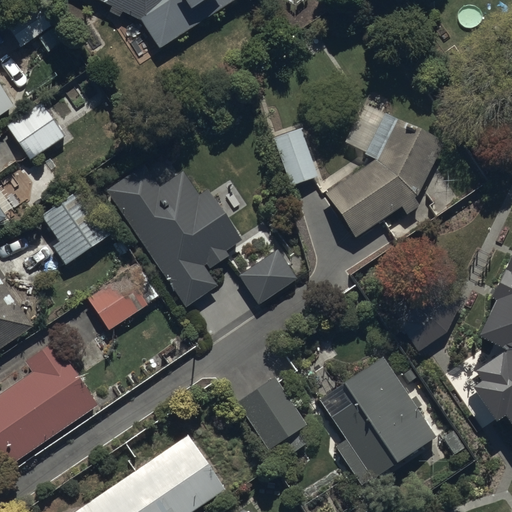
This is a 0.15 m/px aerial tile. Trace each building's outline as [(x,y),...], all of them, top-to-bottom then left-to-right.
[(94,0),(141,23),(158,49),(238,0),(94,0)] [(0,87),(0,118),(14,109),(0,87)] [(370,91),(344,143),(366,155),(365,167),(325,195),(355,238),(400,207),(405,216),(420,207),(415,200),(443,144),(383,115),(390,101),(370,91)] [(42,103),(6,127),(29,162),(65,138),(42,103)] [(317,178),(298,130),(269,142),(288,190),(317,178)] [(106,191),(185,309),(217,287),(207,272),(230,256),(227,251),(241,241),(206,191),(199,196),(183,172),(160,188),(144,165),(106,191)] [(53,249),(64,267),(112,236),(82,189),(41,215),(60,245),(53,249)] [(460,317),(489,361),(511,345),(511,226),(503,232),(511,244),(511,256),(483,276),(495,294),(460,317)] [(277,250),(239,277),(259,306),(297,280),(277,250)] [(146,308),(145,306),(160,297),(140,266),(88,299),(109,332),(146,308)] [(0,350),(33,329),(0,279),(0,350)] [(99,405),(56,343),(26,363),(32,371),(0,393),(0,453),(10,468),(99,405)] [(437,440),(381,359),(343,386),(354,402),(329,419),(344,442),(335,448),(364,490),(437,440)] [(466,447),(483,472),(511,452),(511,388),(505,393),(487,366),(464,382),(451,363),(433,375),(452,403),(443,410),(457,431),(441,441),(452,457),(466,447)] [(275,379),(236,404),(268,453),(307,427),(275,379)] [(187,435),(74,511),(193,511),(225,491),(187,435)]
